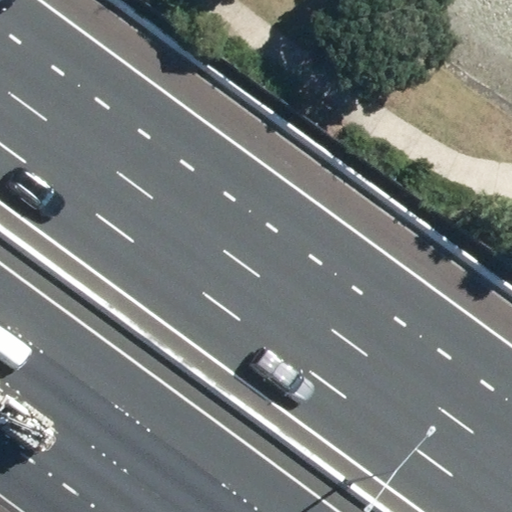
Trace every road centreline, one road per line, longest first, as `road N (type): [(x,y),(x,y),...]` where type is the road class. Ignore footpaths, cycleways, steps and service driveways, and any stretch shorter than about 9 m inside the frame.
road 1 (motorway): [(0,142),(506,511)]
road 2 (motorway): [(262,511),(0,319)]
